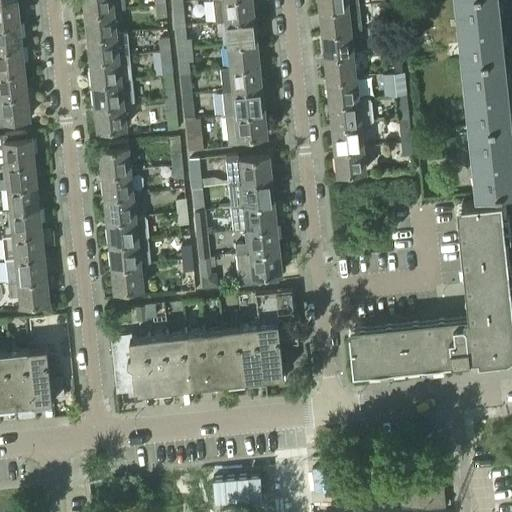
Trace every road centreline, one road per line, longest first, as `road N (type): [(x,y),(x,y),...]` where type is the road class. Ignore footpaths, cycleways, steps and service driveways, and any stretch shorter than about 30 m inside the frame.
road 1 (residential): [(51,0),(98,436)]
road 2 (residential): [(331,411),(287,0)]
road 3 (residential): [(98,436),(331,411)]
road 4 (residential): [(331,411),(452,400)]
